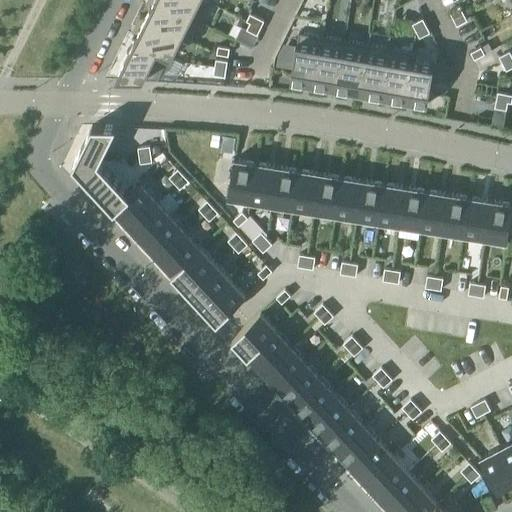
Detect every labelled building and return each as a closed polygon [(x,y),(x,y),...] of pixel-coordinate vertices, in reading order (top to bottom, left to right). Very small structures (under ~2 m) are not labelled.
[(157,0),(154,0),(145,18),(181,36),(191,17),(157,0)] [(157,0),(191,17),(199,0),(157,0)] [(450,11),(453,18),(464,12),(460,6),(450,11)] [(464,12),(453,18),(457,25),(468,19),(464,12)] [(253,14),(250,21),(260,27),(264,20),(253,14)] [(145,18),(136,38),(172,55),(181,36),(145,18)] [(412,23),(415,30),(426,25),(423,18),(412,23)] [(250,21),(246,29),(257,34),(260,27),(250,21)] [(426,25),(415,30),(419,37),(430,32),(426,25)] [(136,38),(116,77),(144,78),(158,49),(171,56),(172,55),(136,38)] [(290,82),(314,86),(320,46),(297,42),(290,82)] [(217,45),(216,53),(228,55),(229,47),(217,45)] [(314,86),(336,90),(343,50),(320,46),(314,86)] [(471,52),(474,58),(485,53),(481,46),(471,52)] [(336,90),(358,93),(365,54),(343,50),(336,90)] [(499,56),(503,63),(511,57),(511,54),(510,50),(499,56)] [(358,93),(381,97),(388,57),(365,54),(358,93)] [(381,97),(403,101),(410,61),(388,57),(381,97)] [(511,57),(503,63),(506,70),(511,66),(511,57)] [(274,58),(273,68),(291,71),(293,61),(274,58)] [(215,59),(214,66),(226,68),(227,60),(215,59)] [(403,101),(427,105),(434,65),(410,61),(403,101)] [(214,66),(213,74),(225,76),(226,68),(214,66)] [(498,91),(496,99),(508,101),(510,94),(498,91)] [(508,101),(496,99),(495,107),(507,109),(508,101)] [(116,125),(92,125),(73,164),(99,160),(116,125)] [(138,147),(139,155),(151,153),(150,145),(138,147)] [(151,153),(139,155),(140,162),(152,161),(151,153)] [(228,196),(250,200),(256,162),(234,158),(228,196)] [(99,160),(73,164),(114,209),(142,182),(141,181),(129,193),(99,160)] [(250,200),(272,203),(278,165),(256,162),(250,200)] [(272,203),(293,207),(299,169),(278,165),(272,203)] [(169,176),(174,182),(183,174),(178,168),(169,176)] [(293,207),(314,210),(320,172),(299,169),(293,207)] [(314,210),(336,214),(342,175),(320,172),(314,210)] [(183,174),(174,182),(180,188),(189,180),(183,174)] [(336,214),(357,217),(363,179),(342,175),(336,214)] [(357,217),(378,220),(384,182),(363,179),(357,217)] [(114,209),(128,225),(157,198),(142,182),(114,209)] [(378,220),(399,224),(406,185),(384,182),(378,220)] [(399,224),(421,227),(427,189),(406,185),(399,224)] [(421,227),(442,231),(448,192),(427,189),(421,227)] [(442,231),(464,234),(470,196),(448,192),(442,231)] [(464,234),(485,237),(491,199),(470,196),(464,234)] [(128,225),(143,240),(172,214),(157,198),(128,225)] [(485,237),(507,241),(511,211),(511,202),(491,199),(485,237)] [(198,208),(204,214),(213,206),(207,200),(198,208)] [(213,206),(204,214),(209,220),(218,211),(213,206)] [(233,219),(239,225),(248,217),(242,211),(233,219)] [(143,240),(158,256),(186,230),(172,214),(143,240)] [(158,256),(172,272),(201,246),(186,230),(158,256)] [(228,240),(233,245),(242,237),(236,231),(228,240)] [(252,239),(257,245),(266,237),(261,231),(252,239)] [(242,237),(233,245),(238,251),(247,243),(242,237)] [(266,237),(257,245),(263,251),(272,243),(266,237)] [(172,272),(187,288),(216,261),(201,246),(172,272)] [(297,265),(305,267),(307,255),(299,254),(297,265)] [(307,255),(305,267),(313,268),(315,256),(307,255)] [(187,288),(202,304),(230,277),(216,261),(187,288)] [(340,272),(348,274),(350,262),(342,261),(340,272)] [(350,262),(348,274),(356,275),(358,263),(350,262)] [(258,272),(263,278),(272,270),(267,264),(258,272)] [(383,279),(390,281),(392,269),(384,268),(383,279)] [(392,269),(390,281),(398,282),(400,270),(392,269)] [(425,286),(433,288),(435,276),(427,275),(425,286)] [(435,276),(433,288),(441,289),(443,277),(435,276)] [(202,304),(217,320),(246,294),(230,277),(202,304)] [(468,293),(476,295),(478,283),(470,282),(468,293)] [(478,283),(476,295),(484,296),(486,284),(478,283)] [(500,290),(499,296),(506,297),(508,286),(501,284),(500,290)] [(276,296),(281,302),(290,294),(285,288),(276,296)] [(314,311),(319,317),(328,309),(323,303),(314,311)] [(328,309),(319,317),(325,323),(333,314),(328,309)] [(232,337),(248,353),(276,327),(261,310),(232,337)] [(248,354),(262,369),(291,343),(276,327),(248,354)] [(343,343),(349,348),(357,340),(352,334),(343,343)] [(357,340),(349,348),(354,354),(363,346),(357,340)] [(262,369),(277,385),(306,359),(291,343),(262,369)] [(277,385),(292,401),(320,375),(306,359),(277,385)] [(372,374),(378,380),(387,372),(381,366),(372,374)] [(387,372),(378,380),(383,386),(392,378),(387,372)] [(292,401),(306,417),(335,390),(320,375),(292,401)] [(306,417),(321,433),(350,406),(335,390),(306,417)] [(402,406),(407,412),(416,404),(411,398),(402,406)] [(485,398),(478,401),(483,412),(490,408),(485,398)] [(483,412),(478,401),(471,405),(476,416),(483,412)] [(416,404),(407,412),(413,418),(421,410),(416,404)] [(321,433),(336,448),(364,422),(350,406),(321,433)] [(336,448),(350,464),(379,438),(364,422),(336,448)] [(431,438),(437,444),(445,435),(440,430),(431,438)] [(445,435),(437,444),(442,449),(451,441),(445,435)] [(350,464),(365,480),(394,454),(379,438),(350,464)] [(511,467),(511,439),(501,446),(511,467)] [(511,483),(511,467),(501,446),(481,456),(499,491),(511,483)] [(365,480),(380,496),(408,470),(394,454),(365,480)] [(460,469),(466,475),(475,467),(469,461),(460,469)] [(475,467),(466,475),(471,481),(480,473),(475,467)] [(380,496),(394,511),(423,486),(408,470),(380,496)] [(394,511),(426,511),(438,501),(423,486),(394,511)] [(491,494),(482,498),(488,511),(497,507),(491,494)] [(426,511),(447,511),(438,501),(426,511)]
